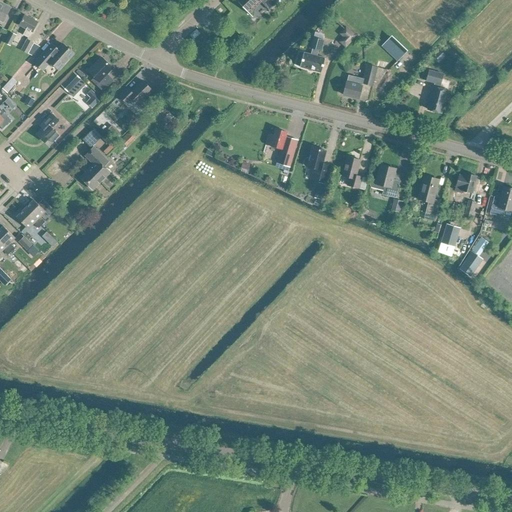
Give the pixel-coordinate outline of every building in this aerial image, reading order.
[(279,0),(239,0),(238,1),(237,1),(248,13),(261,2),(269,10),(279,1),(279,2),(280,1),(279,0)] [(0,19),(3,21),(10,7),(0,1),(0,19)] [(32,31),(37,22),(24,15),(19,24),(26,28),(23,35),(28,37),(31,31),(32,31)] [(355,35),(349,30),(340,41),(345,46),(355,35)] [(10,46),(16,35),(10,31),(4,43),(10,46)] [(397,61),(406,51),(390,36),(381,46),(397,61)] [(320,51),(323,40),(312,37),(309,47),(312,48),(311,54),(303,52),(299,67),(321,72),(325,58),(315,55),(317,50),(320,51)] [(31,55),(40,45),(26,38),(20,50),(31,55)] [(73,53),(62,43),(58,48),(52,43),(34,63),(42,70),(50,62),(59,70),(73,53)] [(444,54),(440,50),(434,56),(438,60),(444,54)] [(102,91),(111,82),(107,78),(107,74),(113,68),(101,57),(88,71),(94,77),(91,80),(102,91)] [(372,85),(377,67),(367,64),(363,79),(348,75),(343,94),(358,98),(362,83),(372,85)] [(445,105),(448,91),(439,88),(443,74),(429,70),(426,80),(434,83),(427,109),(441,113),(443,104),(445,105)] [(70,99),(82,86),(78,82),(80,79),(73,72),(61,85),(68,92),(65,94),(70,99)] [(9,91),(18,80),(13,76),(4,87),(9,91)] [(137,104),(152,89),(142,80),(131,91),(127,87),(118,95),(127,104),(132,98),(137,104)] [(101,99),(91,89),(86,94),(90,97),(86,102),(92,108),(101,99)] [(9,96),(2,104),(10,112),(18,103),(9,96)] [(35,99),(28,96),(24,103),(31,107),(35,99)] [(0,127),(2,129),(11,120),(0,108),(0,127)] [(52,142),(59,135),(52,128),(59,121),(52,113),(40,125),(42,127),(36,134),(45,142),(48,138),(52,142)] [(115,139),(120,134),(111,126),(106,130),(115,139)] [(91,147),(102,136),(93,128),(82,139),(91,147)] [(285,136),(286,132),(275,129),(273,135),(268,133),(265,144),(280,149),(276,163),(289,167),(297,140),(285,136)] [(131,130),(121,138),(127,145),(137,136),(131,130)] [(92,189),(110,171),(104,166),(109,162),(93,147),(85,155),(94,164),(80,177),(92,189)] [(322,163),(326,151),(312,147),(309,159),(306,158),(304,159),(303,164),(304,166),(314,168),(312,177),(326,181),(330,165),(322,163)] [(359,188),(362,176),(356,175),(360,159),(347,156),(342,175),(349,177),(347,185),(359,188)] [(248,163),(241,161),(239,168),(247,170),(248,163)] [(392,183),(396,169),(380,165),(376,179),(372,178),(370,185),(371,187),(383,190),(382,194),(395,198),(399,185),(392,183)] [(470,192),(475,175),(466,173),(465,177),(458,176),(456,186),(455,190),(462,191),(462,190),(470,192)] [(436,215),(440,200),(434,199),(439,180),(423,176),(418,197),(428,200),(425,213),(436,215)] [(322,200),(327,184),(316,181),(314,188),(316,188),(314,197),(322,200)] [(511,188),(503,186),(500,198),(494,196),(489,213),(502,216),(505,209),(511,210),(511,188)] [(399,212),(403,201),(393,198),(390,210),(399,212)] [(25,208),(42,225),(45,222),(40,216),(45,211),(38,204),(33,199),(25,208)] [(38,204),(45,211),(49,215),(54,210),(43,199),(38,204)] [(452,200),(446,199),(444,208),(450,209),(452,200)] [(473,216),(476,202),(468,199),(464,214),(473,216)] [(39,228),(42,225),(25,208),(16,217),(28,228),(34,222),(35,223),(34,224),(39,228)] [(489,238),(492,224),(483,221),(479,235),(489,238)] [(460,228),(446,223),(440,243),(455,247),(460,228)] [(0,239),(11,251),(15,248),(10,243),(15,237),(3,226),(0,228),(0,239)] [(47,241),(52,236),(46,231),(42,236),(47,241)] [(18,242),(27,250),(32,244),(24,236),(18,242)] [(482,250),(488,242),(481,237),(475,245),(482,250)] [(8,254),(11,251),(0,239),(0,252),(3,249),(8,254)] [(40,251),(34,246),(29,251),(34,257),(40,251)] [(459,270),(469,277),(481,259),(472,252),(459,270)] [(22,262),(19,259),(18,260),(18,259),(14,263),(19,268),(23,264),(21,263),(22,262)]
